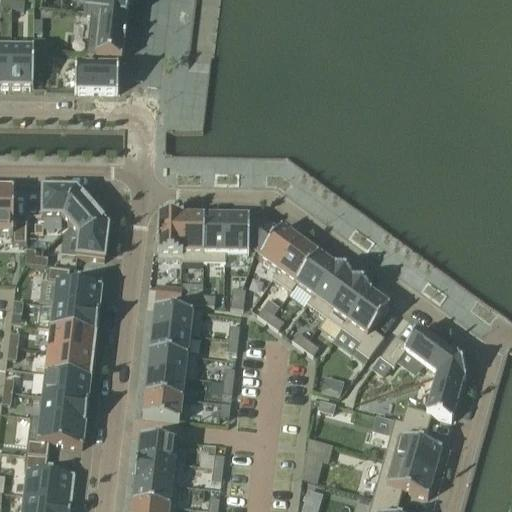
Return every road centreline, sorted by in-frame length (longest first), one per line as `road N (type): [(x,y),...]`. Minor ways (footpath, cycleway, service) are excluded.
road 1 (residential): [(448,511),(487,375),(483,358),(270,198),(141,198)]
road 2 (tertiary): [(103,511),(141,198)]
road 3 (tertiary): [(145,181),(145,122),(0,118)]
road 4 (tertiary): [(0,172),(145,181)]
